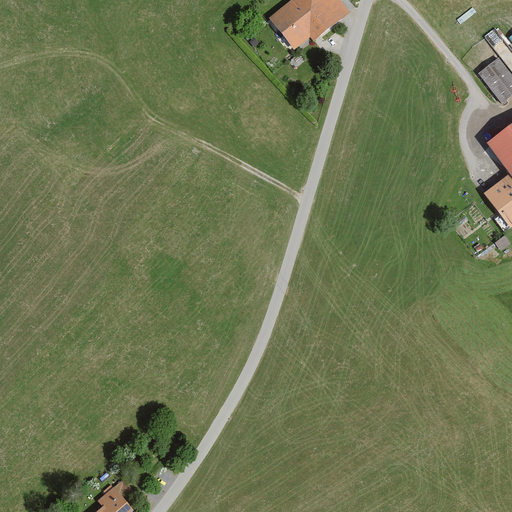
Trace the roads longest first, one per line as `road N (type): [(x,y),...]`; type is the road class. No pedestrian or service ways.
road 1 (unclassified): [(159,511),(260,346),(368,0)]
road 2 (track): [(69,49),(125,72),(153,119),(307,199)]
road 3 (unknown): [(398,0),(504,119)]
